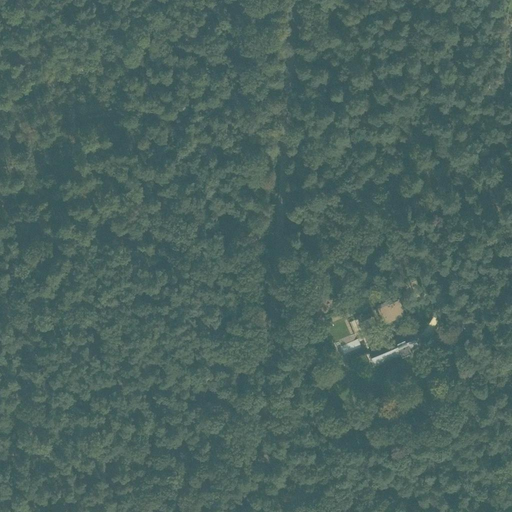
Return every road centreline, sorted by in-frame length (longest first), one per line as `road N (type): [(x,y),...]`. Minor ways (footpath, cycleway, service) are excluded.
road 1 (track): [(98,45),(176,166),(233,234)]
road 2 (track): [(304,230),(377,214),(497,146)]
road 3 (track): [(422,0),(511,134)]
